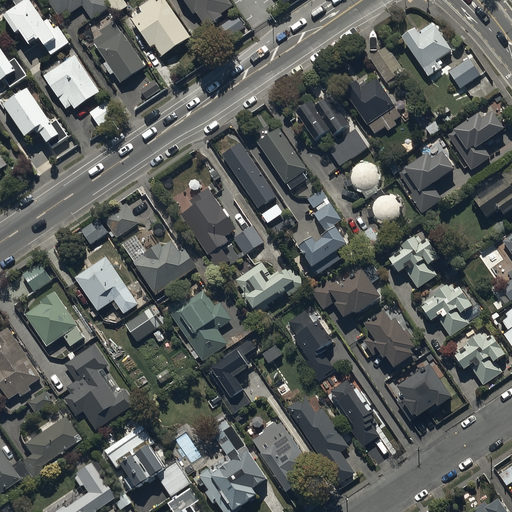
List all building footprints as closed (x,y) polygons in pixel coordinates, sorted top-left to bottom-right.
[(47,0),(59,18),(68,12),(71,16),(83,8),(92,22),(110,10),(103,0),(47,0)] [(107,0),(106,1),(116,16),(128,8),(122,0),(107,0)] [(192,40),(164,0),(158,5),(154,0),(152,0),(140,9),(144,15),(133,23),(152,51),(156,48),(164,60),(192,40)] [(234,9),(228,0),(181,0),(193,17),(197,15),(208,30),(224,19),(222,17),(234,9)] [(257,0),(233,0),(241,11),(258,1),(257,0)] [(45,24),(30,1),(4,18),(17,37),(22,34),(31,47),(37,43),(39,45),(41,43),(51,59),(70,46),(58,29),(55,31),(49,22),(45,24)] [(246,28),(237,17),(220,30),(228,41),(246,28)] [(114,75),(122,86),(146,69),(123,34),(121,35),(114,24),(100,33),(103,37),(95,42),(100,50),(98,52),(107,65),(104,67),(112,77),(114,75)] [(416,31),(403,40),(429,79),(442,70),(441,68),(443,66),(441,62),(453,53),(434,25),(419,35),(416,31)] [(11,65),(0,48),(0,83),(2,86),(7,83),(11,89),(27,79),(16,62),(11,65)] [(388,48),(371,60),(390,88),(407,77),(388,48)] [(100,94),(76,58),(44,79),(66,111),(72,107),(75,111),(100,94)] [(469,60),(449,73),(461,91),(481,77),(469,60)] [(394,124),(402,118),(376,78),(360,88),(358,84),(344,94),(374,137),(386,129),(389,134),(397,128),(394,124)] [(156,82),(141,92),(147,102),(162,92),(156,82)] [(53,127),(24,86),(10,96),(14,103),(5,109),(28,142),(37,136),(39,139),(42,136),(52,151),(69,139),(58,124),(53,127)] [(351,130),(331,101),(318,111),(314,106),(298,117),(318,144),(331,135),(335,141),(351,130)] [(108,102),(90,115),(100,128),(117,116),(108,102)] [(480,117),(449,138),(472,172),(491,159),(484,148),(507,134),(495,116),(484,124),(480,117)] [(442,131),(436,123),(424,133),(429,140),(442,131)] [(369,149),(355,130),(329,149),(342,168),(369,149)] [(281,131),(259,146),(287,187),(309,172),(281,131)] [(279,199),(243,145),(222,158),(250,200),(252,199),(260,211),(279,199)] [(456,173),(445,156),(434,163),(430,157),(411,170),(409,169),(400,175),(412,192),(409,194),(423,216),(444,202),(434,188),(456,173)] [(351,173),(350,175),(350,178),(350,180),(351,183),(351,185),(353,187),(354,189),(356,190),(358,192),(361,193),(363,193),(365,194),(368,193),(370,193),(372,192),(375,191),(376,189),(378,187),(379,185),(380,183),(381,181),(381,178),(381,176),(381,173),(380,171),(378,169),(377,167),(375,165),(373,164),(371,163),(368,162),(366,162),(363,162),(361,163),(359,164),(356,165),(355,167),(353,169),(352,171),(351,173)] [(511,169),(503,176),(506,180),(475,202),(487,220),(500,211),(506,219),(511,214),(511,169)] [(237,232),(206,187),(203,189),(199,184),(189,191),(192,196),(189,199),(195,208),(181,218),(218,273),(230,264),(221,251),(230,244),(227,239),(237,232)] [(314,217),(327,236),(316,244),(314,242),(300,252),(310,267),(308,268),(314,276),(317,273),(319,277),(341,262),(337,256),(349,248),(335,227),(343,222),(322,191),(307,201),(314,211),(317,210),(319,213),(314,217)] [(375,204),(374,206),(373,208),(373,210),(373,213),(373,215),(374,217),(375,219),(376,221),(377,222),(379,224),(381,225),(383,225),(385,226),(388,226),(390,226),(392,225),(394,224),(396,223),(397,221),(399,219),(400,218),(401,215),(401,213),(401,211),(401,209),(400,207),(399,205),(398,203),(396,201),(395,200),(393,199),(390,198),(388,198),(386,198),(384,198),(382,198),(380,199),(378,201),(376,202),(375,204)] [(113,233),(118,240),(140,226),(127,206),(102,222),(101,219),(82,232),(92,247),(113,233)] [(508,230),(503,222),(492,230),(497,238),(508,230)] [(265,244),(253,227),(234,241),(246,257),(265,244)] [(382,245),(371,229),(356,240),(367,255),(382,245)] [(441,261),(427,240),(423,243),(419,237),(390,257),(394,262),(389,265),(395,274),(397,272),(400,276),(405,272),(418,291),(437,277),(431,268),(441,261)] [(161,247),(134,265),(157,298),(198,270),(185,252),(181,255),(173,244),(164,251),(161,247)] [(139,308),(107,260),(76,281),(99,315),(115,303),(125,318),(139,308)] [(306,286),(294,270),(281,278),(278,273),(272,277),(262,264),(236,283),(248,300),(246,302),(258,318),(271,309),(268,305),(280,297),(281,298),(286,295),(289,298),(306,286)] [(40,265),(23,276),(35,294),(52,283),(40,265)] [(383,302),(364,273),(342,288),(338,283),(334,286),(331,280),(311,293),(324,312),(337,303),(339,307),(337,308),(346,322),(356,316),(358,318),(383,302)] [(511,278),(500,287),(511,301),(511,300),(511,278)] [(145,288),(139,279),(129,285),(135,295),(145,288)] [(474,309),(460,289),(456,292),(452,285),(424,304),(426,308),(423,311),(425,313),(423,314),(428,322),(430,320),(433,324),(438,320),(451,339),(471,326),(464,316),(474,309)] [(172,308),(175,313),(171,316),(203,363),(228,346),(219,332),(233,322),(221,305),(216,309),(205,292),(195,299),(192,295),(172,308)] [(79,328),(56,294),(42,304),(43,306),(26,318),(48,349),(64,338),(72,349),(85,340),(78,329),(79,328)] [(151,311),(127,326),(138,344),(162,329),(151,311)] [(316,327),(306,312),(290,324),(299,338),(295,340),(310,362),(306,365),(317,382),(334,370),(322,352),(335,344),(321,324),(316,327)] [(374,358),(380,354),(385,362),(388,361),(395,372),(416,359),(413,354),(417,352),(412,345),(416,343),(408,331),(405,333),(398,323),(393,326),(386,315),(380,319),(378,317),(372,321),(373,324),(366,328),(372,337),(363,342),(374,358)] [(42,380),(9,330),(4,334),(3,332),(0,333),(0,401),(6,398),(9,402),(20,395),(22,399),(33,392),(30,388),(42,380)] [(481,337),(458,352),(461,356),(457,359),(458,361),(455,363),(461,371),(462,370),(465,374),(472,369),(484,387),(504,374),(497,365),(507,358),(494,339),(486,344),(481,337)] [(255,347),(250,339),(210,368),(228,393),(222,397),(234,415),(252,402),(233,376),(250,364),(244,355),(255,347)] [(135,406),(125,391),(120,395),(104,371),(109,368),(95,347),(66,366),(77,383),(67,389),(72,396),(65,401),(77,418),(84,413),(96,432),(135,406)] [(283,357),(277,348),(263,357),(270,366),(283,357)] [(454,401),(431,368),(416,378),(417,379),(399,391),(406,400),(398,405),(411,424),(418,420),(419,421),(438,409),(439,411),(454,401)] [(172,379),(167,371),(157,377),(162,385),(172,379)] [(246,392),(261,413),(279,400),(260,373),(248,381),(252,387),(246,392)] [(352,433),(362,449),(380,437),(372,425),(375,423),(373,419),(376,417),(360,392),(356,394),(348,382),(332,393),(334,396),(331,398),(337,408),(339,406),(355,431),(352,433)] [(46,393),(29,405),(37,416),(54,405),(46,393)] [(350,449),(323,411),(317,415),(306,399),(288,411),(340,486),(355,475),(341,455),(350,449)] [(276,424),(268,430),(257,414),(244,423),(259,447),(257,448),(288,495),(316,476),(282,424),(278,427),(276,424)] [(81,443),(65,420),(25,448),(31,457),(22,463),(35,481),(45,474),(42,470),(81,443)] [(143,428),(106,453),(118,471),(122,468),(129,479),(125,482),(133,494),(137,491),(138,492),(159,478),(173,499),(192,486),(177,465),(166,472),(150,449),(155,446),(143,428)] [(238,511),(259,499),(254,492),(268,483),(232,428),(215,439),(229,459),(200,477),(210,493),(207,495),(214,506),(218,503),(223,511),(238,511)] [(0,451),(0,496),(19,483),(22,487),(32,480),(20,463),(11,468),(0,451)] [(39,511),(98,511),(114,501),(101,484),(107,480),(97,465),(93,467),(91,465),(71,479),(77,486),(39,511)] [(511,467),(499,476),(506,487),(511,483),(511,467)] [(505,511),(498,501),(484,511),(483,511),(505,511)]
